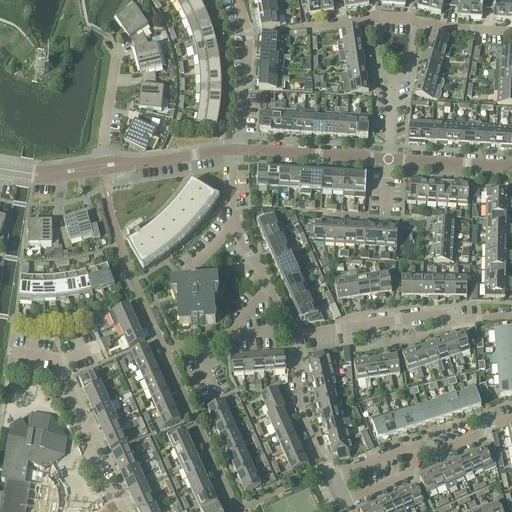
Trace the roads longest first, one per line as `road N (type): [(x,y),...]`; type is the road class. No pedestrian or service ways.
road 1 (residential): [(295,333),(392,318),(511,313)]
road 2 (residential): [(124,511),(114,489),(101,484),(89,456),(93,442),(58,362)]
road 3 (residential): [(390,158),(234,149)]
road 4 (residential): [(234,149),(251,34),(238,0)]
road 5 (residential): [(331,475),(300,398),(295,333)]
road 6 (residential): [(267,288),(235,220),(234,149)]
road 7 (residential): [(102,165),(234,149)]
road 8 (residential): [(102,165),(118,51),(112,41)]
road 9 (residential): [(511,168),(390,158)]
